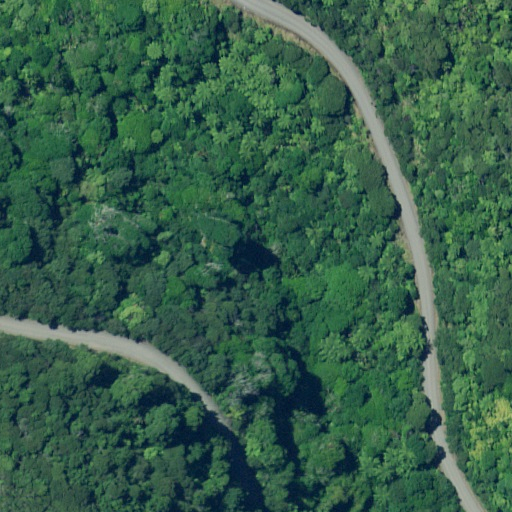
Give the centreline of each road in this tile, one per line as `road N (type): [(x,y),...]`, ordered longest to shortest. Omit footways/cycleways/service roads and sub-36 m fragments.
road 1 (unclassified): [(484,511),(443,442),(419,226),(373,113),(328,43),(249,0)]
road 2 (unclassified): [(0,324),(99,341),(168,369),(220,423),(261,511)]
